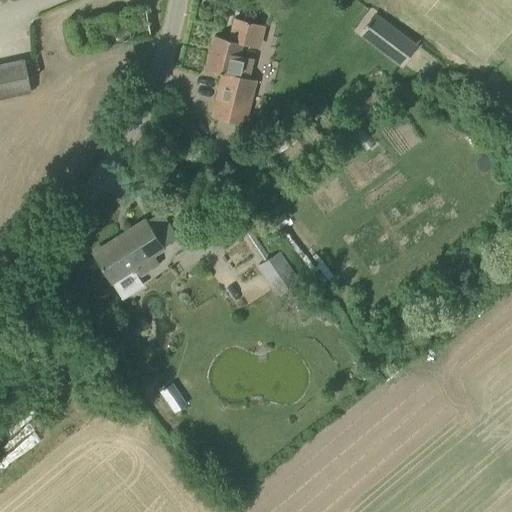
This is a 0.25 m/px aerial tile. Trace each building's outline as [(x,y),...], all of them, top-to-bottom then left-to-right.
[(401,31),(390,23),(382,17),(381,19),(368,36),(367,37),(385,51),(388,48),(401,31)] [(237,18),(231,40),(215,35),(207,69),(224,73),(213,116),(246,124),(251,103),(237,99),(247,57),(236,54),(239,43),(256,47),(262,25),(237,18)] [(0,96),(32,89),(24,58),(0,63),(0,96)] [(177,237),(160,212),(146,221),(94,254),(111,281),(132,267),(138,277),(149,270),(146,267),(158,259),(154,252),(177,237)] [(275,294),(300,279),(282,249),(269,257),(246,222),(239,226),(262,261),(257,264),(275,294)] [(179,392),(168,401),(174,411),(186,403),(179,392)]
